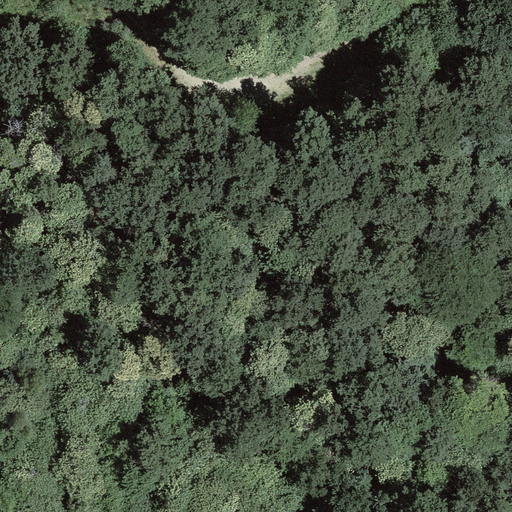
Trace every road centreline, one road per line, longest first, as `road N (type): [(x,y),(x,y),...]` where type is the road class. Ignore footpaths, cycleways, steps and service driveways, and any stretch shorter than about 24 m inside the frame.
road 1 (track): [(407,0),(269,79),(213,83)]
road 2 (track): [(213,83),(167,56),(105,0)]
